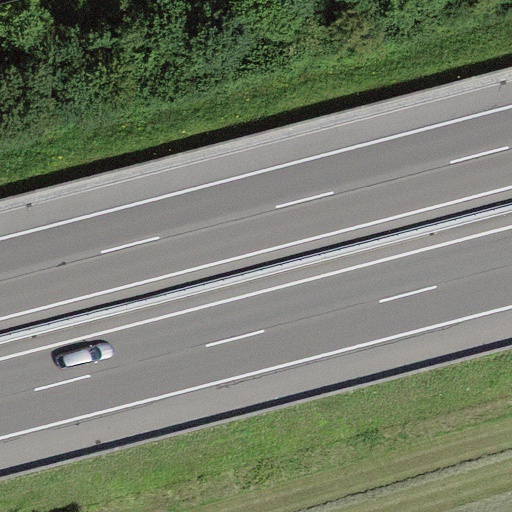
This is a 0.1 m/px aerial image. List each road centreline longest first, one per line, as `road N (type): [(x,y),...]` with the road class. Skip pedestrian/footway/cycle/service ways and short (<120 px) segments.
road 1 (motorway): [(511,146),(0,279)]
road 2 (motorway): [(0,401),(511,270)]
